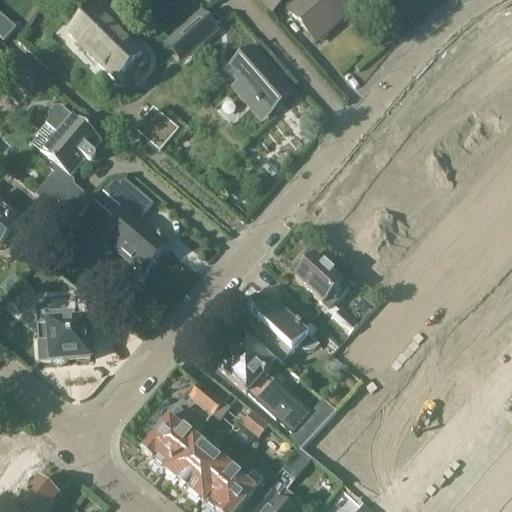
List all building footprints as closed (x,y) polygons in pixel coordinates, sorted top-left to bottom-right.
[(259,0),(272,15),(283,5),(288,12),(288,13),(315,44),(351,12),(340,0),(302,0),(294,7),(288,0),(259,0)] [(116,83),(142,56),(95,9),(68,36),(116,83)] [(0,38),(4,42),(17,27),(0,13),(0,38)] [(216,31),(203,16),(172,43),(186,58),(216,31)] [(243,84),(245,87),(258,102),(257,104),(260,108),(266,103),(275,113),(276,111),(289,98),(290,99),(291,98),(279,84),(263,66),(251,52),(250,53),(251,54),(232,70),(231,69),(230,70),(242,84),(243,84)] [(511,69),(503,59),(484,74),(511,108),(511,69)] [(511,108),(484,74),(466,90),(496,126),(511,112),(511,108)] [(466,90),(446,105),(465,128),(457,136),(471,153),(481,145),(478,141),(496,126),(466,90)] [(94,162),(95,160),(93,156),(88,152),(98,141),(62,109),(55,109),(49,117),(49,123),(30,145),(59,171),(35,198),(70,230),(88,210),(65,188),(87,163),(89,164),(90,165),(92,164),(94,162)] [(159,156),(179,133),(154,111),(134,134),(159,156)] [(416,136),(399,155),(435,186),(450,168),(454,171),(463,161),(446,147),(438,155),(416,136)] [(399,155),(383,173),(405,193),(398,202),(415,216),(423,206),(420,203),(435,186),(399,155)] [(141,278),(164,253),(163,251),(137,226),(153,209),(125,183),(108,186),(100,195),(119,212),(109,223),(110,232),(116,237),(107,247),(141,278)] [(365,200),(349,218),(385,250),(400,232),(404,235),(412,225),(395,210),(388,219),(365,200)] [(12,235),(16,230),(9,225),(17,216),(0,201),(0,249),(3,246),(6,248),(14,237),(12,235)] [(349,218),(333,237),(355,257),(348,266),(364,280),(373,270),(369,267),(385,250),(349,218)] [(331,323),(333,322),(349,337),(358,328),(340,312),(338,314),(332,308),(348,290),(316,261),(314,263),(312,261),(308,262),(303,267),(304,270),(306,272),(296,283),(328,312),(324,317),(331,323)] [(495,266),(486,276),(506,294),(511,287),(511,261),(502,273),(495,266)] [(23,285),(7,305),(19,315),(36,295),(23,285)] [(482,301),(466,318),(502,350),(502,349),(511,338),(511,326),(496,312),(504,303),(484,285),(475,295),(482,301)] [(320,347),(276,307),(259,325),(261,327),(252,337),(282,365),(299,348),(301,350),(305,352),(308,353),(313,352),(316,350),(318,347),(319,348),(320,347)] [(49,328),(38,329),(40,365),(51,364),(51,365),(54,365),(56,368),(65,367),(67,364),(91,362),(87,314),(74,315),(48,317),(49,328)] [(443,329),(435,339),(455,357),(463,349),(485,369),(501,351),(502,350),(466,318),(451,336),(443,329)] [(335,414),(322,402),(310,416),(266,376),(266,377),(265,376),(274,366),(244,340),(217,370),(246,396),(247,395),(291,435),(287,441),(300,452),(335,414)] [(425,359),(409,376),(444,408),(461,389),(439,369),(446,361),(426,343),(417,352),(425,359)] [(386,387),(377,397),(398,415),(405,406),(427,426),(444,408),(409,376),(393,394),(386,387)] [(212,417),(222,405),(200,386),(189,398),(212,417)] [(376,424),(360,442),(396,474),(397,473),(396,473),(412,455),(390,435),(398,426),(378,408),(369,418),(376,424)] [(164,473),(192,440),(200,431),(177,411),(169,421),(170,421),(142,455),(151,463),(152,462),(155,464),(154,467),(159,471),(162,470),(164,472),(164,473)] [(241,428),(249,434),(258,442),(270,428),(253,414),(241,428)] [(192,440),(164,473),(204,506),(204,505),(205,505),(231,473),(192,440)] [(338,453),(329,462),(349,481),(357,472),(379,492),(396,474),(360,442),(345,459),(338,453)] [(300,452),(282,474),(294,484),(313,463),(300,452)] [(231,473),(205,505),(207,507),(206,510),(208,511),(237,511),(263,482),(253,474),(245,484),(231,473)] [(14,511),(49,511),(58,502),(49,495),(49,489),(44,485),(38,486),(36,484),(14,511)] [(290,511),(286,509),(294,499),(285,492),(268,511),(290,511)]
